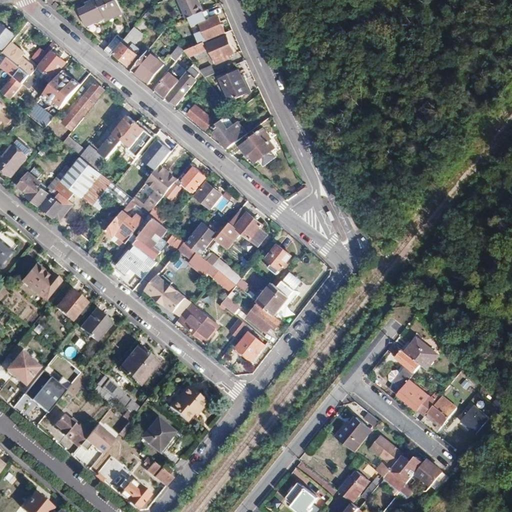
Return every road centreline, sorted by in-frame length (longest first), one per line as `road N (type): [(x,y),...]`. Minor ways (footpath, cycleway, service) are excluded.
road 1 (residential): [(24,0),(337,257)]
road 2 (residential): [(0,195),(247,401)]
road 3 (residential): [(233,0),(313,178),(337,257)]
road 4 (residential): [(337,257),(350,268),(247,401)]
road 5 (residential): [(241,511),(350,377)]
road 6 (residential): [(0,422),(110,511)]
road 7 (residential): [(247,401),(159,511)]
road 8 (residential): [(350,377),(441,457)]
